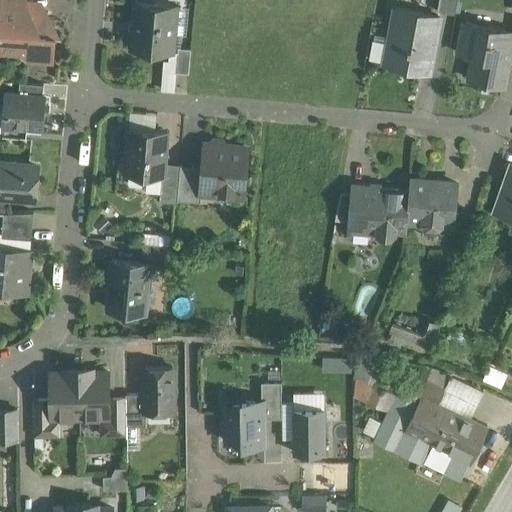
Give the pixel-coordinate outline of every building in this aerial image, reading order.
[(457,0),(439,0),(437,9),(455,13),(457,0)] [(177,6),(135,2),(131,49),(173,52),(177,6)] [(48,11),(0,7),(0,31),(2,34),(0,50),(28,52),(28,56),(46,58),(48,56),(49,40),(48,38),(45,38),(48,11)] [(440,16),(395,8),(385,63),(430,71),(440,16)] [(511,29),(466,21),(460,53),(475,55),(470,79),(503,85),(511,44),(511,38),(511,29)] [(44,84),(20,82),(19,94),(43,96),(44,84)] [(19,94),(7,93),(0,97),(0,107),(5,112),(3,124),(41,128),(44,96),(43,96),(19,94)] [(167,133),(129,129),(125,172),(162,175),(163,175),(165,163),(167,133)] [(224,146),(222,143),(215,142),(212,145),(204,144),(202,167),(200,192),(201,192),(244,196),(248,148),(224,146)] [(511,162),(510,162),(493,211),(511,217),(511,162)] [(38,167),(0,163),(0,195),(10,196),(35,199),(38,167)] [(180,165),(165,163),(163,175),(162,175),(160,202),(177,203),(177,200),(180,165)] [(202,167),(180,165),(177,200),(200,203),(201,192),(200,192),(202,167)] [(458,183),(412,179),(411,191),(408,221),(423,223),(427,227),(438,228),(442,224),(453,225),(458,183)] [(411,191),(354,186),(350,225),(376,228),(376,232),(380,237),(392,238),(397,233),(397,231),(407,232),(408,221),(411,191)] [(0,213),(3,213),(9,213),(10,196),(0,195),(0,213)] [(9,213),(3,213),(1,237),(31,240),(34,212),(9,213)] [(173,245),(143,243),(142,257),(172,259),(173,245)] [(30,249),(0,246),(0,290),(26,293),(30,249)] [(147,263),(111,260),(110,270),(112,270),(111,285),(109,285),(107,307),(122,309),(122,311),(146,313),(149,289),(145,288),(147,263)] [(469,301),(453,304),(456,319),(472,316),(469,301)] [(427,344),(431,343),(438,323),(429,319),(425,332),(393,321),(389,331),(427,344)] [(450,330),(445,345),(462,350),(467,336),(450,330)] [(437,342),(431,356),(462,368),(468,355),(437,342)] [(390,362),(364,351),(355,372),(357,376),(354,405),(384,418),(400,385),(384,378),(390,362)] [(353,369),(353,356),(325,355),(325,368),(353,369)] [(451,374),(421,364),(409,389),(421,395),(422,394),(438,402),(451,374)] [(492,364),(486,377),(502,385),(508,372),(492,364)] [(173,410),(173,366),(145,366),(145,393),(145,410),(146,410),(173,410)] [(73,368),(73,372),(52,372),(52,398),(52,416),(59,416),(80,416),(80,367),(73,368)] [(108,397),(108,371),(87,371),(87,367),(80,367),(80,416),(102,415),(108,415),(108,397)] [(484,390),(451,374),(438,402),(447,407),(470,418),(484,390)] [(409,389),(400,385),(384,418),(374,440),(422,463),(423,461),(431,443),(430,443),(447,407),(438,402),(422,394),(421,395),(409,389)] [(145,410),(145,393),(126,393),(126,397),(127,425),(146,425),(146,410),(145,410)] [(126,397),(108,397),(108,415),(102,415),(102,433),(127,433),(127,425),(126,397)] [(52,416),(52,398),(35,399),(35,434),(59,434),(59,416),(52,416)] [(267,446),(266,398),(240,399),(240,403),(223,404),(224,441),(240,441),(241,446),(267,446)] [(470,418),(447,407),(430,443),(431,443),(423,461),(446,471),(445,472),(460,479),(468,462),(470,463),(487,426),(470,418)] [(0,438),(18,438),(18,409),(0,408),(0,438)] [(295,450),(325,449),(324,408),(294,409),(295,450)] [(331,460),(353,460),(354,424),(327,423),(327,432),(332,432),(331,460)] [(112,474),(103,474),(104,488),(127,488),(127,466),(115,466),(112,474)] [(327,510),(327,491),(294,492),(294,511),(327,510)] [(440,511),(457,511),(462,503),(447,497),(440,511)] [(219,500),(219,511),(273,511),(274,499),(219,500)] [(112,511),(112,506),(91,506),(91,502),(84,503),(84,511),(112,511)] [(77,503),(77,507),(56,507),(56,511),(84,511),(84,503),(77,503)]
